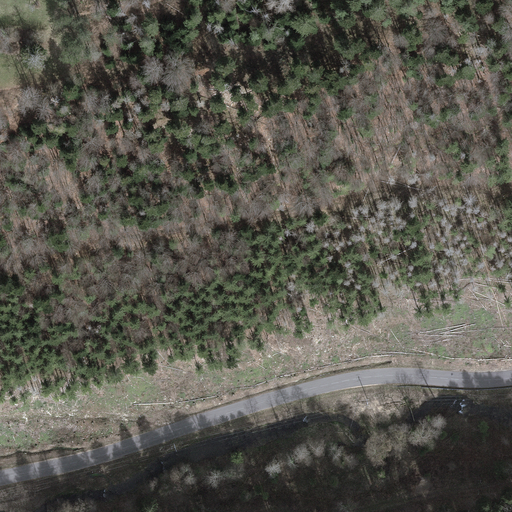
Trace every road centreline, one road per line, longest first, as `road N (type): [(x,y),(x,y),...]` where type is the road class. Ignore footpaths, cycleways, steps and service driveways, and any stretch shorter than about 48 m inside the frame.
road 1 (secondary): [(511,380),(348,382),(110,456),(0,480)]
road 2 (track): [(511,183),(373,194),(109,234),(0,262)]
road 3 (track): [(343,511),(511,479)]
